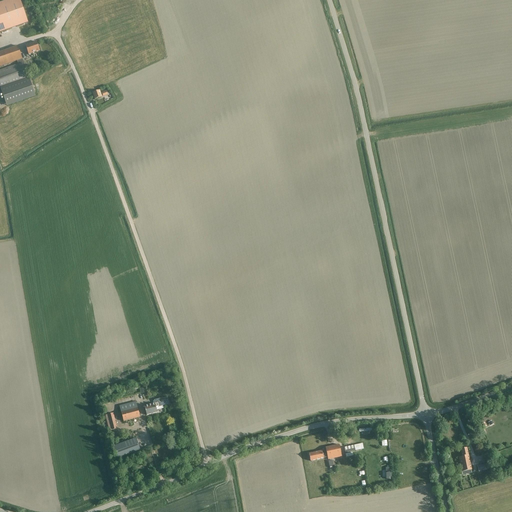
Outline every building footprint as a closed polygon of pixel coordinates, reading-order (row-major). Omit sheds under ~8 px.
[(6,0),(0,2),(0,32),(28,23),(20,0),(6,0)] [(29,54),(40,50),(37,41),(26,45),(27,48),(26,49),(27,51),(28,50),(29,54)] [(0,85),(7,105),(35,95),(18,46),(0,51),(0,66),(17,60),(18,64),(0,70),(0,85)] [(95,99),(108,95),(106,91),(102,93),(102,94),(101,94),(99,90),(92,93),(95,99)] [(158,405),(168,403),(166,397),(157,399),(158,403),(155,403),(144,406),(146,415),(157,412),(156,407),(159,406),(158,405)] [(124,421),(140,416),(137,408),(136,401),(119,406),(121,412),(124,421)] [(109,430),(117,428),(113,413),(105,415),(109,430)] [(118,458),(140,450),(136,438),(114,446),(118,458)] [(364,448),(362,443),(343,447),(345,454),(347,454),(347,452),(364,448)] [(328,459),(342,456),(339,444),(325,447),(327,453),(323,454),(322,451),(309,454),(310,461),(324,458),(324,457),(328,457),(328,459)] [(462,472),(472,470),(467,448),(461,449),(462,456),(459,457),(462,472)] [(477,466),(479,472),(489,469),(487,463),(477,466)]
